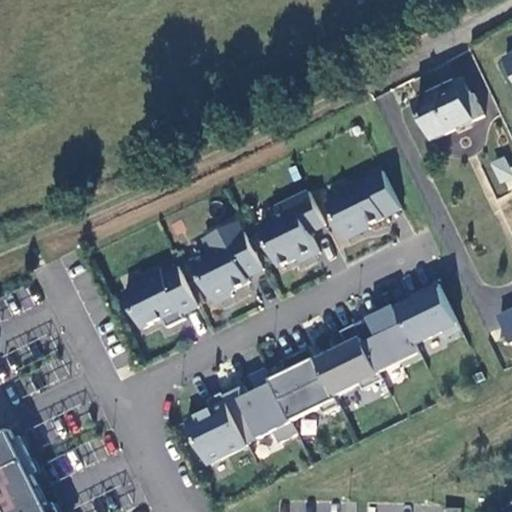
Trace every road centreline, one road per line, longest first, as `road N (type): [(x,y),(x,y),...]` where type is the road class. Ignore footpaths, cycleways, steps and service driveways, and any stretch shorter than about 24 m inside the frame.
road 1 (track): [(508,0),(174,179),(0,251)]
road 2 (residential): [(119,395),(406,253)]
road 3 (residential): [(178,511),(119,395)]
road 4 (residential): [(119,395),(64,280)]
